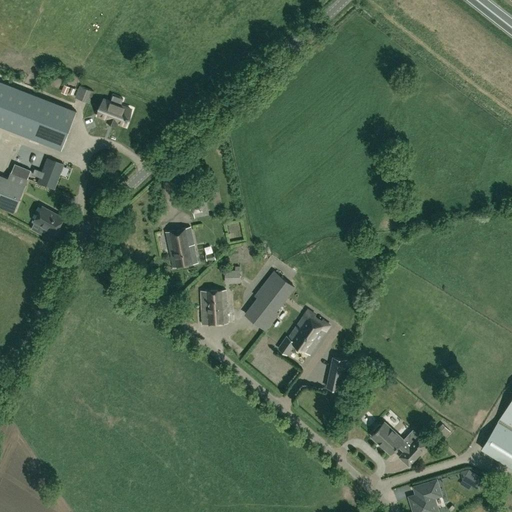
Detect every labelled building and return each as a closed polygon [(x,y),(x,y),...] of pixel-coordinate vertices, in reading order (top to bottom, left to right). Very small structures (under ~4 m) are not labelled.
[(0,124),(61,149),(76,113),(0,82),(0,124)] [(90,102),(94,91),(80,85),(75,96),(90,102)] [(108,118),(108,121),(117,124),(118,122),(125,125),(128,118),(129,116),(128,115),(131,109),(121,105),(123,98),(113,94),(111,101),(105,99),(99,115),(108,118)] [(76,167),(37,151),(20,144),(8,176),(0,173),(0,206),(14,212),(26,179),(65,194),(76,167)] [(208,214),(204,194),(191,197),(193,202),(191,203),(193,211),(194,211),(196,216),(208,214)] [(55,232),(63,217),(43,205),(34,220),(55,232)] [(173,267),(198,262),(190,226),(166,232),(173,267)] [(207,261),(216,259),(214,252),(206,253),(207,261)] [(240,283),(240,270),(229,270),(229,283),(240,283)] [(266,329),(279,311),(277,310),(283,303),(281,303),(294,286),(275,271),(262,288),(264,290),(246,314),(266,329)] [(215,323),(228,322),(226,289),(213,290),(215,323)] [(202,324),(215,323),(213,290),(201,290),(202,324)] [(319,323),(313,319),(316,315),(308,309),(288,337),(287,336),(279,348),(287,353),(295,342),(310,353),(330,325),(322,319),(319,323)] [(334,357),(327,386),(341,389),(347,360),(334,357)] [(511,399),(482,448),(511,466),(511,399)] [(409,465),(415,458),(428,444),(419,436),(410,446),(403,440),(403,439),(384,421),(381,425),(380,423),(373,430),(375,432),(372,435),(380,442),(379,443),(384,447),(391,453),(398,445),(404,450),(405,451),(400,456),(409,465)] [(436,430),(434,432),(441,439),(450,431),(443,423),(436,430)] [(462,479),(479,490),(486,479),(469,468),(460,471),(462,479)] [(414,511),(438,511),(439,511),(435,497),(442,495),(437,479),(414,486),(417,494),(409,496),(414,511)]
